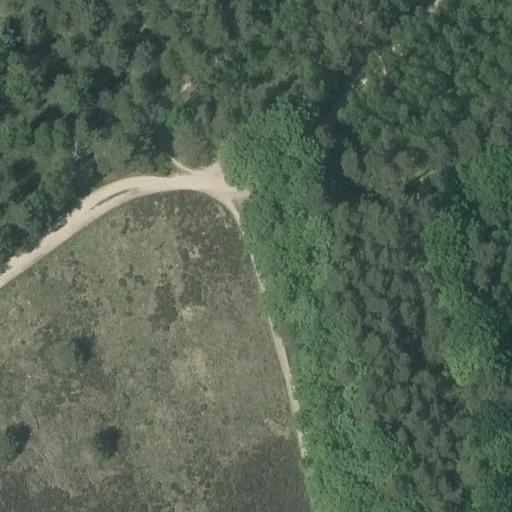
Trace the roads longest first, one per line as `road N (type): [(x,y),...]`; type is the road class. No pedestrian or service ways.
road 1 (track): [(320,511),(227,185)]
road 2 (track): [(366,511),(275,188)]
road 3 (track): [(275,188),(129,184),(0,268)]
road 4 (track): [(431,0),(275,188)]
road 5 (track): [(460,226),(467,302),(511,439)]
road 6 (track): [(275,188),(460,226)]
